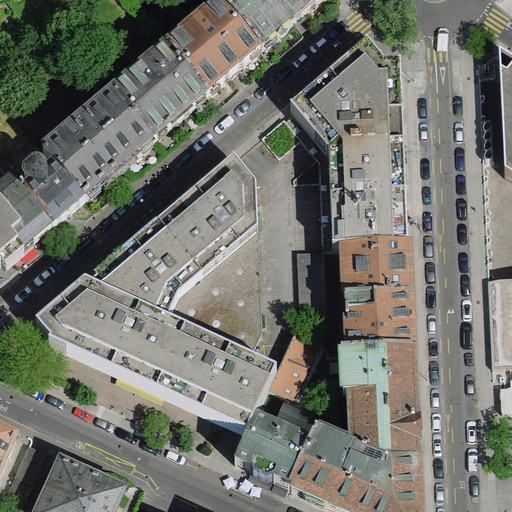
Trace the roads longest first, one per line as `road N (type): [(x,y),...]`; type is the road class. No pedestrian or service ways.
road 1 (residential): [(394,0),(0,334)]
road 2 (residential): [(460,511),(437,20)]
road 3 (residential): [(0,397),(249,511)]
